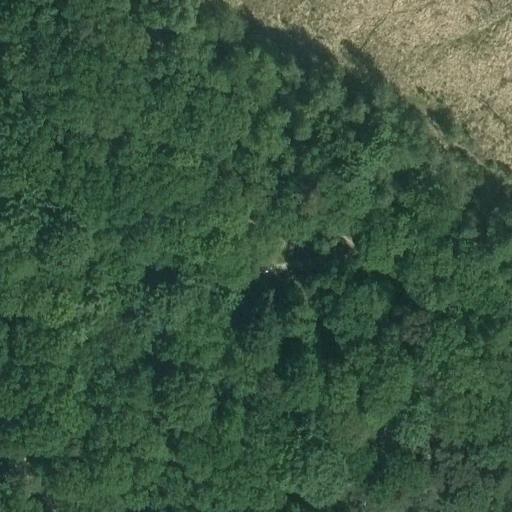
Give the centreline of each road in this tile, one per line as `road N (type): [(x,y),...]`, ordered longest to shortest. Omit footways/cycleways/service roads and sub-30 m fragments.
road 1 (track): [(37,462),(172,383),(511,307)]
road 2 (track): [(0,293),(57,286),(96,261),(236,277)]
road 3 (track): [(73,511),(0,416)]
